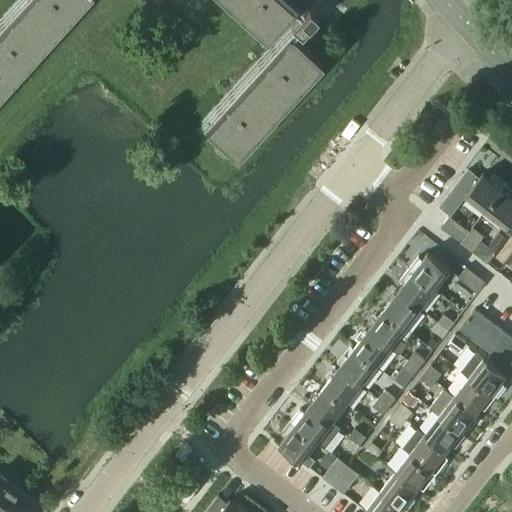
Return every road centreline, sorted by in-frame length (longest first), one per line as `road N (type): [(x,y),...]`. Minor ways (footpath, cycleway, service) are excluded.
road 1 (tertiary): [(88,511),(355,160)]
road 2 (residential): [(303,511),(238,456),(239,429),(383,234),(402,195)]
road 3 (tertiary): [(355,160),(466,24)]
